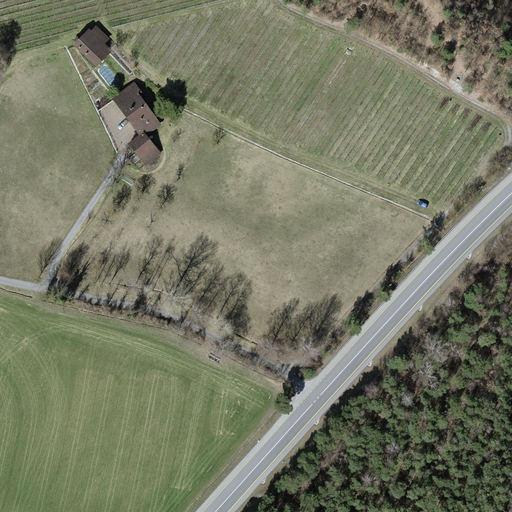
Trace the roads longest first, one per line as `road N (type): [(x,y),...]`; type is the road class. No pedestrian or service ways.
road 1 (motorway): [(511,147),(465,189),(179,511)]
road 2 (primary): [(511,194),(216,511)]
road 3 (motorway): [(242,511),(511,226)]
